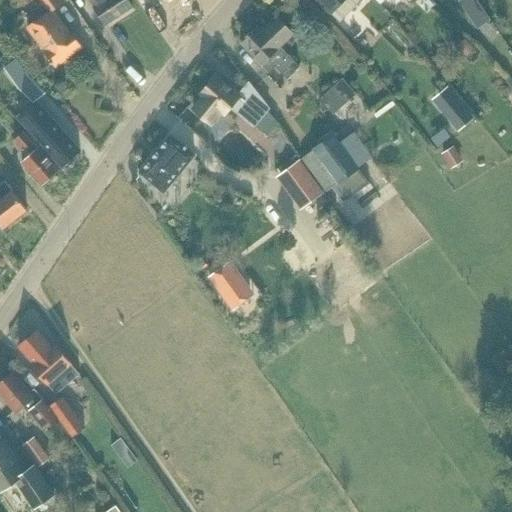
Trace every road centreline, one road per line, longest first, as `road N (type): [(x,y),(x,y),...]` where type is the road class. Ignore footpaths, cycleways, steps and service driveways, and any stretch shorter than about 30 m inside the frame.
road 1 (tertiary): [(0,322),(235,0)]
road 2 (track): [(27,282),(189,511)]
